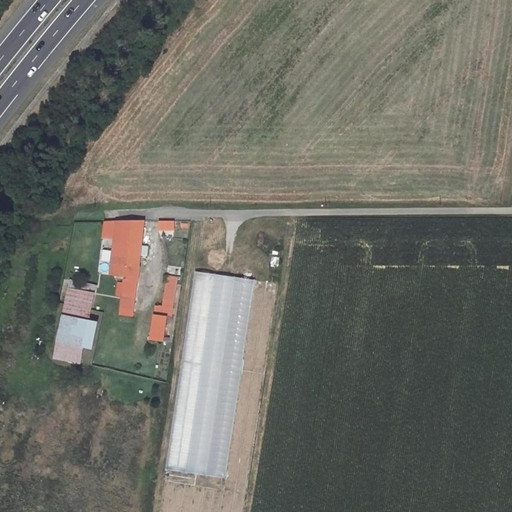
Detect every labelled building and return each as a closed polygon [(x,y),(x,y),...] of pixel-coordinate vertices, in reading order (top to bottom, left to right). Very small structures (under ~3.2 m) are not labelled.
[(176,221),(157,221),(157,229),(174,230),(176,221)] [(145,222),(101,224),(100,239),(114,240),(113,266),(124,266),(142,268),(143,257),(148,257),(149,241),(144,241),(145,222)] [(118,285),(124,285),(140,287),(142,268),(124,266),(124,271),(120,270),(118,285)] [(158,278),(157,293),(165,294),(167,279),(158,278)] [(172,279),(167,279),(165,294),(157,293),(155,304),(147,303),(143,340),(159,342),(163,310),(168,311),(172,279)] [(94,285),(65,281),(56,351),(85,355),(94,285)] [(122,297),(134,298),(135,290),(139,291),(140,287),(124,285),(122,297)] [(134,298),(122,297),(121,305),(133,307),(134,298)]
